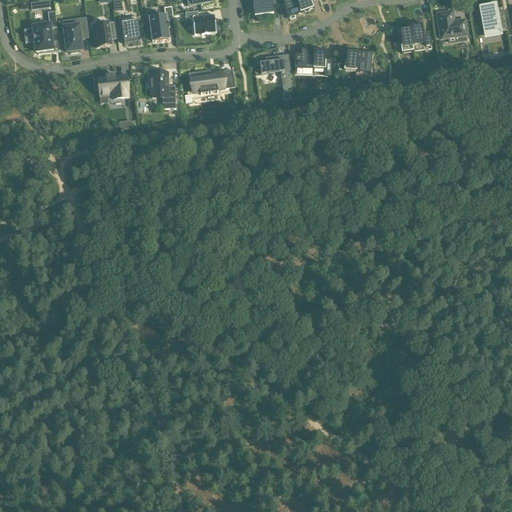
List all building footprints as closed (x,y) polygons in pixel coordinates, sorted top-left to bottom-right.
[(120,0),(112,0),(114,12),(122,11),(120,0)] [(252,0),(252,1),(252,3),(253,3),(253,10),(254,17),(259,16),(273,15),(272,6),(274,6),(273,2),(278,2),(279,5),(278,0),(252,0)] [(281,0),(288,19),(300,15),(294,0),(281,0)] [(314,10),(310,0),(294,0),(300,15),(314,10)] [(49,2),(31,5),(32,12),(50,9),(49,2)] [(495,5),(479,8),(483,34),(507,30),(503,11),(497,12),(495,5)] [(152,43),(169,40),(167,30),(168,30),(168,24),(167,24),(166,21),(173,20),(171,8),(164,9),(165,17),(149,19),(152,43)] [(192,20),(194,36),(201,36),(202,37),(209,36),(209,35),(216,34),(214,17),(199,18),(199,12),(188,14),(189,20),(192,20)] [(48,14),(49,25),(32,28),(34,39),(33,39),(33,42),(34,42),(36,54),(53,51),(51,30),(57,29),(55,13),(48,14)] [(452,13),(437,15),(441,40),(467,37),(465,21),(454,23),(452,13)] [(124,46),(140,43),(136,17),(126,19),(126,23),(121,24),(124,46)] [(88,35),(86,19),(78,20),(78,26),(63,28),(67,54),(70,53),(71,55),(79,54),(79,52),(82,51),(80,36),(88,35)] [(115,24),(93,27),(96,49),(111,47),(110,41),(117,40),(115,24)] [(423,34),(422,25),(409,26),(410,29),(413,53),(431,51),(429,34),(423,34)] [(413,53),(410,29),(398,31),(401,55),(413,53)] [(313,71),(313,51),(301,51),(301,56),(295,56),(294,71),(313,71)] [(326,52),(313,51),(313,71),(324,72),(324,78),(331,79),(332,62),(326,61),(326,52)] [(356,73),(357,53),(345,52),(344,65),(339,65),(339,72),(355,73),(356,73)] [(370,81),(372,55),(357,53),(356,73),(355,73),(355,80),(370,81)] [(266,64),(260,64),(261,76),(281,73),(283,93),(293,92),(290,63),(283,64),(282,57),(265,59),(266,64)] [(167,74),(151,74),(151,77),(149,77),(149,88),(152,88),(152,98),(163,98),(163,110),(176,110),(175,87),(168,87),(167,74)] [(210,74),(192,76),(194,95),(200,94),(200,95),(218,93),(217,92),(229,90),(228,83),(223,84),(222,77),(211,78),(210,74)] [(106,77),(106,79),(93,81),(93,82),(94,81),(95,90),(99,90),(100,98),(113,96),(114,101),(128,99),(126,77),(114,79),(114,76),(106,77)]
